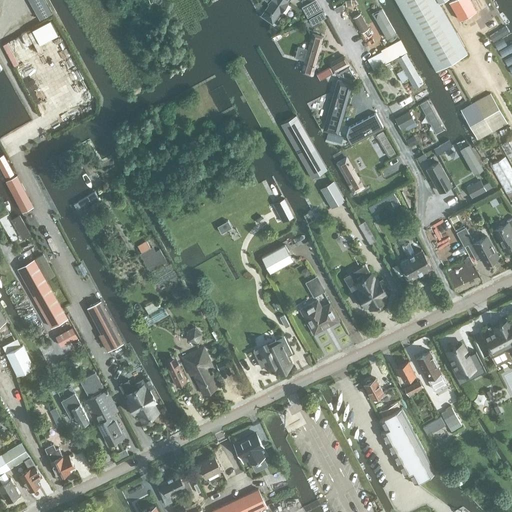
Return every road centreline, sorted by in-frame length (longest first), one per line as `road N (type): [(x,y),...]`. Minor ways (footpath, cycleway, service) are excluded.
road 1 (unclassified): [(34,511),(287,389)]
road 2 (unclassified): [(287,389),(511,281)]
